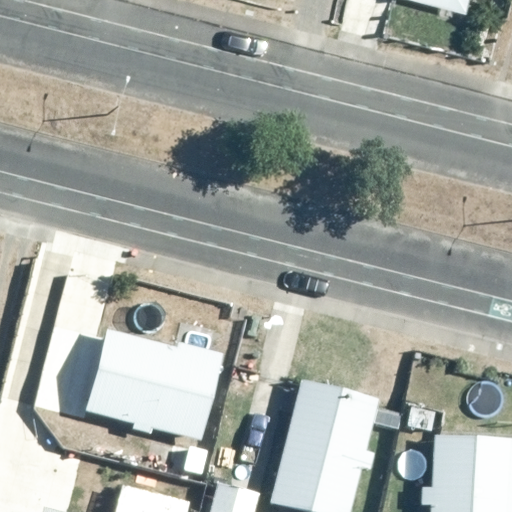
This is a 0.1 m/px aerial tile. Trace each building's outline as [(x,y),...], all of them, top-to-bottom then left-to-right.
[(459,0),(405,0),(456,13),(459,0)] [(192,443),(212,351),(173,343),(171,351),(96,335),(78,419),(125,429),(123,435),(146,440),(147,433),(192,443)] [(368,458),(358,455),(370,404),(292,386),(264,508),(280,511),(344,511),(355,466),(365,468),(368,458)] [(413,507),(423,508),(423,511),(508,511),(511,444),(426,440),(424,489),(414,488),(413,507)] [(195,451),(165,447),(160,483),(190,487),(195,451)] [(247,511),(251,497),(210,487),(203,511),(247,511)]
